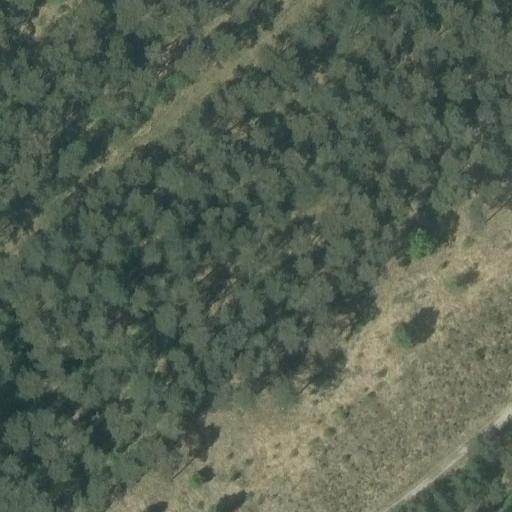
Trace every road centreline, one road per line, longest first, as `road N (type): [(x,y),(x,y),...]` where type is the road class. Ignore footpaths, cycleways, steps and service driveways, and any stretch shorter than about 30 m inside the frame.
road 1 (track): [(0,263),(318,0)]
road 2 (track): [(381,511),(511,403)]
